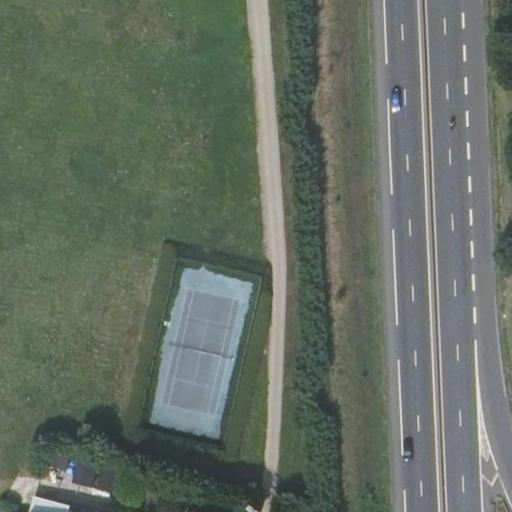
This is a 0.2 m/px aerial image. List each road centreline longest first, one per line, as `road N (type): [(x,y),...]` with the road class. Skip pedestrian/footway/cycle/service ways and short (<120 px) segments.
road 1 (track): [(311,0),(334,511)]
road 2 (trunk): [(400,0),(422,511)]
road 3 (trunk): [(463,511),(442,0)]
road 4 (trunk): [(511,467),(490,360),(465,0)]
